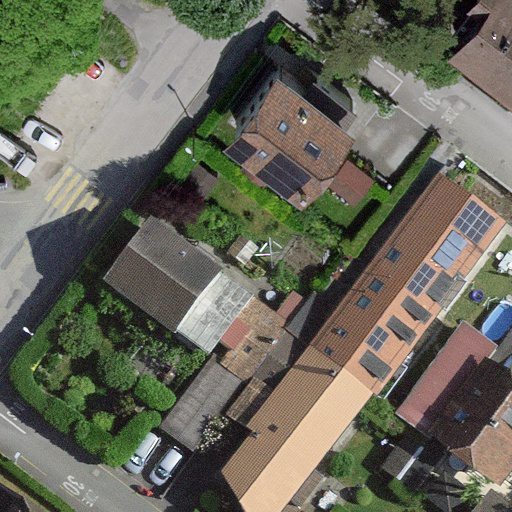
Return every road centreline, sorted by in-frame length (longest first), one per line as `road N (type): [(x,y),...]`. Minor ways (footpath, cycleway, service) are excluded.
road 1 (residential): [(17,277),(235,0)]
road 2 (residential): [(313,0),(511,144)]
road 3 (residential): [(0,419),(131,511)]
